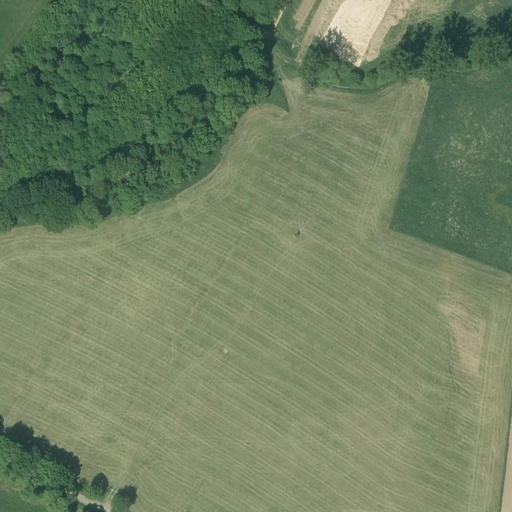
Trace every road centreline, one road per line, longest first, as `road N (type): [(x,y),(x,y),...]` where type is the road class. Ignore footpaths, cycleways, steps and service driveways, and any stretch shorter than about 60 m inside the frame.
road 1 (track): [(0,213),(98,189),(147,158),(263,41),(286,0)]
road 2 (unclassified): [(109,511),(0,456)]
